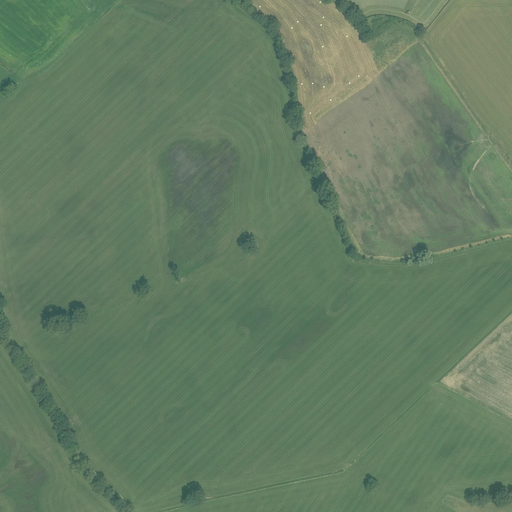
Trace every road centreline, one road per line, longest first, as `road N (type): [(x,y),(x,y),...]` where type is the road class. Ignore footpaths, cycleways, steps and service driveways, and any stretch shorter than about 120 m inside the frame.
road 1 (track): [(248,254),(15,346)]
road 2 (track): [(15,346),(81,459),(124,511)]
